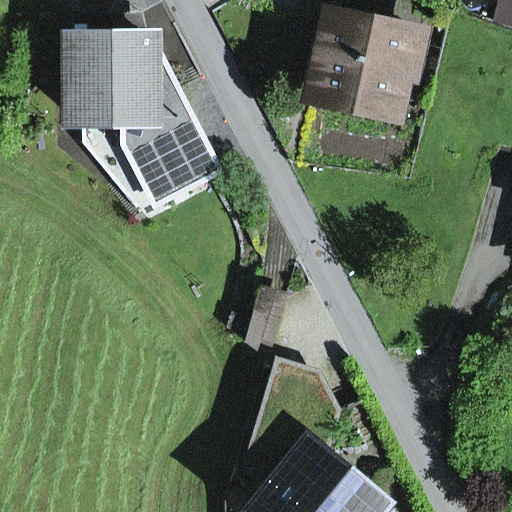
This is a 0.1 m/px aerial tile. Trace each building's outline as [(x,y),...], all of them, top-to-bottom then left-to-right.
[(314,0),(255,0),(310,16),(314,0)] [(330,19),(313,92),(392,110),(403,60),(416,63),(421,40),(330,19)] [(167,200),(220,172),(159,53),(149,58),(149,39),(72,40),(72,119),(82,119),(136,119),(137,142),(167,200)] [(389,121),(392,110),(313,92),(311,103),(389,121)] [(82,144),(113,181),(140,212),(167,200),(137,142),(136,119),(82,119),(82,144)] [(262,288),(251,326),(274,335),(286,296),(262,288)] [(251,326),(246,343),(266,361),(274,335),(251,326)] [(315,377),(280,367),(251,463),(278,484),(306,450),(320,462),(334,415),(315,377)] [(320,462),(306,450),(278,484),(256,511),(371,511),(375,507),(320,462)]
